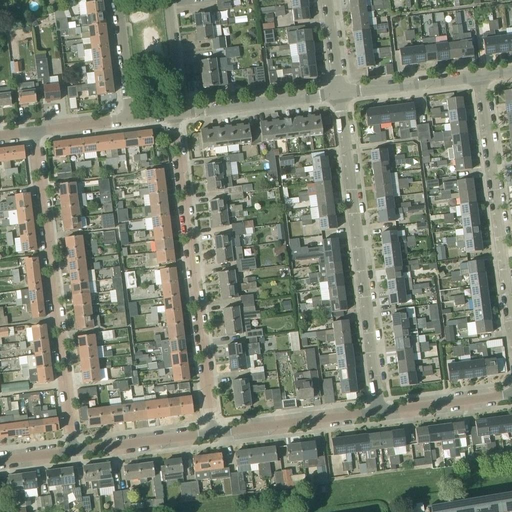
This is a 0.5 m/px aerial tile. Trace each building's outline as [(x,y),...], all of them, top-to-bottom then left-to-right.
[(307,7),(306,0),(290,0),(292,9),(307,7)] [(365,7),(364,0),(348,0),(350,8),(365,7)] [(228,1),(216,2),(217,11),(232,9),(231,1),(228,1)] [(87,15),(103,13),(102,2),(86,4),(78,5),(79,16),(87,15)] [(374,12),(374,10),(382,9),(389,9),(388,4),(373,6),(365,7),(350,8),(351,21),(366,19),(366,13),(374,12)] [(274,13),(274,12),(284,10),(284,6),(257,10),(257,15),(274,13)] [(307,7),(292,9),(293,22),(309,20),(307,7)] [(66,18),(63,10),(55,13),(55,20),(66,18)] [(195,28),(227,25),(226,20),(219,21),(218,12),(194,15),(195,28)] [(105,25),(103,13),(87,15),(88,27),(105,25)] [(368,31),(376,30),(385,29),(388,28),(387,24),(376,25),(367,26),(366,19),(351,21),(353,33),(368,31)] [(80,28),(74,29),(74,35),(80,34),(89,33),(90,39),(106,37),(105,25),(88,27),(80,28)] [(213,50),(224,48),(226,48),(224,38),(221,38),(219,26),(227,25),(195,28),(197,42),(211,40),(213,50)] [(304,26),(286,29),(287,45),(289,45),(297,44),(312,42),(310,30),(304,31),(304,26)] [(459,43),(458,35),(456,26),(452,26),(453,35),(451,36),(452,44),(447,44),(449,60),(460,58),(459,43)] [(429,47),(423,47),(425,63),(437,61),(435,46),(434,38),(433,28),(427,29),(429,38),(428,38),(429,47)] [(353,33),(354,45),(370,43),(368,31),(353,33)] [(494,31),(489,31),(490,39),(483,40),(484,55),(497,54),(495,38),(494,31)] [(108,48),(106,37),(90,39),(90,43),(82,44),(83,51),(91,50),(108,48)] [(497,54),(509,52),(507,37),(495,38),(497,54)] [(459,43),(460,58),(473,57),(471,41),(459,43)] [(312,42),(297,44),(298,56),(313,54),(312,42)] [(354,45),(356,56),(388,52),(388,48),(371,50),(370,43),(354,45)] [(449,60),(447,44),(435,46),(437,61),(449,60)] [(226,48),(224,48),(225,58),(226,58),(226,59),(231,58),(239,57),(238,47),(226,48)] [(425,63),(423,47),(411,49),(413,64),(425,63)] [(108,48),(91,50),(93,62),(109,60),(108,48)] [(401,66),(413,64),(411,49),(399,50),(401,66)] [(388,52),(356,56),(357,69),(373,67),(372,60),(389,57),(388,52)] [(49,86),(48,74),(45,54),(34,55),(37,80),(42,79),(45,102),(60,100),(58,85),(49,86)] [(299,68),(315,66),(313,54),(298,56),(299,63),(290,64),(291,69),(299,68)] [(232,66),(231,58),(226,59),(226,58),(225,58),(200,61),(201,75),(217,73),(217,72),(232,71),(232,66)] [(109,60),(93,62),(94,73),(110,70),(109,60)] [(22,72),(20,61),(13,63),(15,73),(22,72)] [(282,70),(282,75),(292,74),(292,81),(316,78),(315,66),(299,68),(291,69),(282,70)] [(265,81),(263,71),(263,67),(255,68),(257,82),(265,81)] [(94,73),(85,74),(76,75),(73,75),(74,82),(86,80),(87,85),(81,85),(81,86),(112,82),(110,70),(94,73)] [(275,71),(268,72),(270,84),(277,83),(275,71)] [(219,86),(217,73),(201,75),(203,88),(219,86)] [(113,94),(112,82),(81,86),(82,92),(96,90),(97,96),(113,94)] [(36,103),(34,91),(39,90),(38,84),(34,84),(33,83),(22,85),(22,84),(16,84),(19,105),(36,103)] [(78,98),(77,88),(76,86),(67,87),(67,89),(68,99),(78,98)] [(13,94),(12,87),(0,88),(0,107),(11,106),(10,94),(13,94)] [(448,112),(463,110),(461,98),(446,100),(448,112)] [(413,105),(401,106),(405,139),(410,138),(409,129),(408,129),(407,121),(415,120),(413,105)] [(401,106),(389,108),(391,123),(398,122),(400,140),(405,139),(401,106)] [(379,125),(391,123),(389,108),(377,109),(379,125)] [(381,142),(380,133),(379,125),(377,109),(365,111),(367,126),(373,125),(374,134),(375,134),(376,136),(368,137),(369,144),(381,142)] [(448,112),(440,113),(431,114),(431,118),(440,117),(440,119),(449,118),(449,124),(465,122),(463,110),(448,112)] [(307,117),(310,136),(322,135),(319,115),(307,117)] [(310,136),(307,117),(295,118),(298,138),(310,136)] [(298,138),(295,118),(284,120),(286,139),(298,138)] [(286,139),(284,120),(272,121),(274,140),(286,139)] [(274,140),(272,121),(259,123),(260,127),(255,128),(257,145),(262,145),(261,142),(274,140)] [(449,124),(450,130),(445,131),(433,133),(433,138),(466,133),(465,122),(449,124)] [(257,145),(255,128),(249,129),(248,124),(236,126),(239,145),(250,143),(250,146),(257,145)] [(420,142),(426,141),(429,141),(429,139),(427,125),(416,126),(418,142),(420,142)] [(239,145),(236,126),(225,127),(227,146),(239,145)] [(227,146),(225,127),(212,129),(215,148),(227,146)] [(215,148),(212,129),(200,130),(202,145),(202,149),(215,148)] [(151,131),(137,133),(139,147),(153,145),(151,131)] [(139,147),(137,133),(123,135),(124,148),(139,147)] [(433,138),(434,142),(434,143),(443,142),(444,149),(447,148),(468,146),(466,133),(433,138)] [(123,135),(109,136),(110,150),(112,164),(112,168),(113,169),(118,169),(117,163),(118,163),(116,149),(124,148),(123,135)] [(109,136),(95,138),(96,152),(105,151),(106,159),(105,159),(105,165),(107,164),(108,169),(112,168),(112,164),(110,150),(109,136)] [(81,140),(82,154),(96,152),(95,138),(81,140)] [(81,140),(67,142),(68,155),(82,154),(81,140)] [(67,142),(53,143),(55,157),(68,155),(67,142)] [(454,159),(469,157),(468,146),(447,148),(448,160),(454,159)] [(10,161),(24,159),(23,147),(8,149),(10,161)] [(8,149),(0,149),(0,162),(3,162),(10,161),(8,149)] [(264,160),(268,161),(275,160),(274,156),(273,150),(263,154),(264,160)] [(370,152),(371,164),(387,162),(385,150),(370,152)] [(427,151),(421,151),(422,164),(430,163),(428,151),(427,151)] [(218,157),(219,164),(204,165),(206,179),(222,177),(231,176),(229,163),(239,162),(238,154),(218,157)] [(279,167),(294,165),(293,156),(278,158),(279,167)] [(295,174),(305,172),(313,171),(312,171),(328,169),(326,157),(311,159),(312,167),(294,169),(295,174)] [(471,170),(469,157),(454,159),(456,172),(471,170)] [(11,175),(10,169),(10,161),(3,162),(4,170),(6,181),(12,180),(11,175)] [(371,164),(373,176),(388,174),(387,162),(371,164)] [(56,171),(57,180),(72,178),(70,164),(60,165),(61,171),(56,171)] [(313,171),(314,183),(329,181),(328,169),(312,171),(313,171)] [(146,171),(147,183),(164,181),(162,170),(146,171)] [(277,180),(276,170),(269,171),(267,172),(267,175),(273,180),(277,180)] [(388,174),(373,176),(375,187),(390,186),(388,174)] [(208,192),(227,190),(228,194),(242,193),(241,186),(232,188),(231,181),(238,180),(237,175),(231,176),(222,177),(206,179),(208,192)] [(102,192),(109,191),(108,179),(97,181),(99,192),(102,192)] [(440,195),(450,194),(450,190),(458,189),(458,193),(473,191),(472,179),(444,183),(443,183),(444,190),(440,191),(440,195)] [(437,180),(425,181),(426,188),(438,187),(437,180)] [(164,181),(147,183),(148,189),(138,190),(139,196),(146,195),(165,193),(164,181)] [(298,193),(298,197),(307,196),(315,195),(331,193),(329,181),(314,183),(314,184),(306,185),(307,192),(298,193)] [(75,183),(58,185),(60,197),(76,194),(75,183)] [(375,187),(376,200),(391,198),(390,186),(375,187)] [(111,202),(109,191),(102,192),(99,192),(100,203),(103,203),(111,202)] [(458,193),(459,198),(460,205),(475,203),(473,191),(458,193)] [(165,193),(146,195),(146,200),(149,199),(150,207),(166,205),(165,193)] [(228,194),(228,201),(243,199),(242,193),(228,194)] [(331,193),(315,195),(317,207),(332,205),(331,193)] [(0,212),(3,212),(8,212),(11,211),(17,211),(17,210),(30,208),(29,194),(5,197),(6,203),(0,203),(0,212)] [(60,197),(61,208),(86,205),(85,194),(76,195),(76,194),(60,197)] [(376,200),(378,211),(393,209),(391,198),(376,200)] [(209,201),(210,214),(242,211),(241,206),(234,207),(234,205),(225,206),(224,199),(209,201)] [(111,202),(103,203),(104,213),(112,212),(111,202)] [(460,205),(461,217),(476,215),(475,203),(460,205)] [(79,218),(78,207),(86,206),(86,205),(61,208),(63,220),(79,218)] [(168,216),(166,205),(150,207),(152,218),(168,216)] [(334,217),(332,205),(317,207),(319,219),(334,217)] [(401,208),(393,209),(378,211),(379,224),(394,222),(394,216),(402,215),(401,213),(426,210),(425,205),(410,207),(401,208)] [(32,222),(30,208),(17,210),(17,211),(11,211),(11,218),(9,218),(10,225),(18,224),(32,222)] [(242,211),(210,214),(212,228),(228,226),(227,218),(235,217),(242,216),(242,211)] [(114,228),(112,214),(100,216),(102,230),(114,228)] [(461,217),(463,229),(478,227),(476,215),(461,217)] [(169,228),(168,216),(152,218),(153,230),(169,228)] [(336,229),(334,217),(319,219),(320,231),(336,229)] [(63,220),(64,231),(80,229),(79,218),(63,220)] [(20,238),(34,237),(32,222),(18,224),(20,238)] [(416,231),(427,229),(426,223),(416,224),(416,225),(407,226),(408,231),(416,230),(416,231)] [(456,242),(464,241),(479,239),(478,227),(463,229),(464,236),(446,238),(447,243),(456,242)] [(171,239),(169,228),(153,230),(154,241),(171,239)] [(215,250),(240,247),(238,236),(245,235),(244,228),(231,230),(232,235),(229,236),(229,235),(213,237),(215,250)] [(397,244),(405,242),(414,241),(414,237),(405,238),(405,237),(396,238),(396,231),(380,233),(382,245),(397,244)] [(103,246),(116,245),(115,237),(114,237),(114,232),(102,233),(103,239),(103,246)] [(36,251),(34,237),(20,238),(22,253),(36,251)] [(65,239),(66,250),(83,248),(81,237),(65,239)] [(154,241),(156,253),(172,251),(171,239),(154,241)] [(322,241),(322,247),(307,249),(307,247),(299,248),(298,239),(288,240),(291,257),(300,256),(339,251),(337,239),(322,241)] [(479,239),(464,241),(466,253),(481,251),(479,239)] [(382,245),(383,257),(399,256),(397,244),(382,245)] [(240,247),(215,250),(217,264),(236,262),(237,271),(256,269),(254,258),(242,260),(240,247)] [(68,262),(84,260),(83,248),(66,250),(68,262)] [(174,262),(172,251),(156,253),(157,265),(174,262)] [(340,263),(339,251),(300,256),(300,261),(315,259),(318,259),(319,265),(340,263)] [(385,270),(400,268),(399,256),(383,257),(385,270)] [(38,274),(37,259),(25,260),(27,275),(38,274)] [(68,262),(69,274),(86,271),(84,260),(68,262)] [(451,277),(461,276),(469,275),(484,273),(482,261),(467,263),(468,269),(460,270),(460,271),(451,272),(451,277)] [(308,275),(308,279),(309,279),(342,275),(340,263),(319,265),(319,273),(308,275)] [(385,270),(387,281),(402,279),(401,274),(409,272),(419,270),(418,266),(418,265),(408,267),(400,268),(385,270)] [(160,270),(162,285),(176,283),(174,269),(160,270)] [(86,271),(69,274),(71,285),(87,283),(86,271)] [(219,287),(235,285),(233,271),(218,273),(219,287)] [(136,288),(134,272),(124,273),(126,289),(136,288)] [(485,285),(484,273),(469,275),(470,287),(485,285)] [(40,288),(38,274),(27,275),(29,290),(40,288)] [(342,275),(309,279),(309,284),(327,282),(328,289),(343,287),(342,275)] [(425,276),(415,279),(417,285),(427,281),(425,276)] [(122,290),(120,278),(114,279),(111,279),(113,291),(115,290),(115,291),(122,290)] [(387,281),(388,293),(403,291),(402,279),(387,281)] [(235,285),(219,287),(221,300),(237,298),(236,292),(256,290),(255,282),(243,284),(235,285)] [(71,285),(72,296),(88,294),(87,283),(71,285)] [(176,283),(162,285),(163,299),(178,297),(176,283)] [(487,297),(485,285),(470,287),(472,299),(487,297)] [(328,289),(329,301),(344,299),(343,287),(328,289)] [(25,305),(30,304),(42,303),(40,288),(29,290),(20,291),(21,300),(22,305),(25,305)] [(115,291),(117,302),(123,301),(122,290),(115,291)] [(403,291),(388,293),(390,305),(405,304),(403,291)] [(88,294),(72,296),(73,308),(90,306),(88,294)] [(180,311),(178,297),(163,299),(165,313),(180,311)] [(487,297),(472,299),(473,311),(488,309),(487,297)] [(329,301),(322,302),(311,303),(306,304),(306,305),(305,305),(305,309),(313,308),(330,306),(331,313),(346,311),(344,299),(329,301)] [(253,300),(240,302),(241,309),(254,307),(253,300)] [(124,313),(123,301),(117,302),(117,307),(115,307),(116,314),(118,314),(124,313)] [(26,312),(31,312),(32,319),(44,318),(42,303),(30,304),(25,305),(26,312)] [(429,313),(437,312),(436,305),(428,306),(429,313)] [(73,308),(75,319),(91,317),(90,306),(73,308)] [(259,311),(239,314),(238,307),(222,309),(224,323),(249,320),(260,318),(259,311)] [(490,321),(488,309),(473,311),(475,323),(490,321)] [(181,325),(180,311),(165,313),(167,326),(181,325)] [(391,315),(392,327),(425,323),(425,319),(415,320),(415,318),(407,319),(406,313),(391,315)] [(93,328),(91,317),(75,319),(76,331),(93,328)] [(126,326),(125,320),(119,321),(117,321),(112,322),(113,328),(126,326)] [(241,334),(241,333),(244,332),(245,338),(256,337),(262,336),(261,329),(250,331),(249,320),(224,323),(226,336),(241,334)] [(332,323),(333,330),(333,335),(349,333),(347,321),(332,323)] [(490,321),(475,323),(476,335),(491,333),(490,321)] [(416,329),(426,328),(425,323),(392,327),(394,339),(417,336),(416,329)] [(183,338),(181,325),(167,326),(169,340),(183,338)] [(31,327),(33,342),(47,340),(45,326),(31,327)] [(115,338),(114,331),(102,332),(103,340),(115,338)] [(334,341),(335,347),(350,345),(349,333),(333,335),(326,336),(316,337),(317,342),(326,340),(326,342),(334,341)] [(77,338),(79,349),(95,347),(93,336),(77,338)] [(394,339),(395,351),(428,347),(428,342),(418,344),(417,336),(394,339)] [(257,344),(256,337),(245,338),(246,345),(257,344)] [(185,353),(183,338),(169,340),(160,342),(154,342),(155,349),(161,348),(162,356),(185,353)] [(48,354),(47,340),(33,342),(35,355),(48,354)] [(486,343),(481,343),(482,352),(483,361),(485,376),(497,375),(495,359),(487,360),(485,348),(487,347),(486,343)] [(228,359),(252,356),(251,350),(243,351),(243,344),(227,345),(228,359)] [(319,356),(319,361),(352,357),(350,345),(335,347),(336,354),(319,356)] [(79,349),(80,361),(96,359),(95,347),(79,349)] [(429,351),(428,347),(395,351),(397,363),(412,361),(411,354),(429,351)] [(319,398),(320,397),(316,372),(313,349),(304,350),(307,373),(293,375),(296,400),(312,398),(311,389),(318,388),(319,398)] [(163,363),(156,363),(158,370),(164,370),(163,369),(172,368),(172,369),(187,367),(185,353),(162,356),(163,363)] [(21,365),(22,372),(50,368),(48,354),(35,355),(35,356),(26,357),(27,364),(22,365),(21,365)] [(253,368),(253,361),(252,356),(228,359),(230,372),(246,370),(249,369),(253,368)] [(338,371),(353,369),(352,357),(319,361),(320,366),(337,364),(338,371)] [(80,361),(81,372),(98,370),(96,359),(80,361)] [(399,375),(414,373),(422,372),(421,367),(422,367),(422,366),(413,367),(412,361),(397,363),(399,375)] [(485,376),(483,361),(478,362),(471,362),(473,378),(485,376)] [(473,378),(471,362),(459,364),(461,379),(473,378)] [(449,381),(461,379),(459,364),(447,366),(449,381)] [(131,378),(132,378),(131,366),(127,367),(123,367),(124,379),(131,378)] [(188,381),(187,367),(172,369),(174,382),(188,381)] [(39,384),(52,382),(50,368),(22,372),(23,378),(24,378),(29,377),(30,383),(38,382),(39,384)] [(338,371),(340,383),(355,381),(353,369),(338,371)] [(98,370),(81,372),(83,384),(99,382),(98,370)] [(264,373),(250,374),(251,381),(264,380),(264,373)] [(415,385),(414,373),(399,375),(400,387),(415,385)] [(233,395),(249,393),(257,392),(264,391),(268,391),(267,388),(264,388),(264,386),(257,387),(257,386),(248,387),(247,380),(231,381),(233,395)] [(118,382),(119,392),(128,392),(127,381),(118,382)] [(355,381),(340,383),(341,395),(346,394),(346,400),(356,399),(355,393),(357,393),(355,381)] [(1,394),(29,391),(28,382),(0,385),(1,394)] [(119,392),(118,382),(118,383),(111,383),(112,390),(119,389),(119,392)] [(332,384),(322,385),(325,404),(334,403),(332,384)] [(108,386),(100,387),(100,395),(109,394),(108,386)] [(95,388),(94,388),(84,389),(85,397),(96,396),(95,388)] [(264,391),(265,399),(266,401),(272,400),(273,403),(281,402),(280,401),(280,393),(279,390),(268,391),(264,391)] [(250,406),(249,393),(233,395),(235,408),(250,406)] [(179,399),(181,415),(193,414),(191,397),(179,399)] [(170,417),(181,415),(179,399),(167,400),(170,417)] [(167,400),(156,402),(158,418),(170,417),(167,400)] [(147,420),(158,418),(156,402),(144,403),(147,420)] [(144,403),(133,405),(135,421),(147,420),(144,403)] [(123,423),(135,421),(133,405),(121,406),(123,423)] [(121,406),(109,408),(111,424),(123,423),(121,406)] [(28,423),(29,435),(44,433),(42,421),(41,421),(40,412),(41,412),(40,407),(34,408),(32,408),(33,418),(27,418),(28,423)] [(86,407),(79,408),(81,422),(88,421),(88,427),(100,426),(98,409),(86,411),(86,407)] [(109,408),(98,409),(100,426),(111,424),(109,408)] [(499,418),(501,434),(511,432),(511,426),(511,417),(499,418)] [(499,418),(487,420),(491,455),(495,455),(495,452),(496,452),(494,443),(496,443),(495,434),(501,434),(499,418)] [(42,421),(44,433),(58,431),(57,419),(55,419),(42,421)] [(491,455),(487,420),(475,421),(476,437),(482,436),(483,444),(485,444),(486,456),(491,455)] [(15,437),(29,435),(28,423),(13,425),(15,437)] [(463,423),(451,424),(455,460),(460,460),(457,439),(465,438),(463,423)] [(454,458),(455,460),(451,424),(439,426),(441,441),(442,450),(449,449),(450,458),(454,458)] [(0,437),(0,438),(15,437),(13,425),(0,426),(0,437)] [(439,426),(427,428),(429,443),(441,441),(439,426)] [(417,445),(422,444),(425,465),(431,464),(431,461),(430,451),(429,443),(427,428),(415,429),(417,445)] [(403,431),(391,432),(393,448),(405,446),(403,431)] [(381,449),(386,448),(387,457),(388,456),(390,471),(395,470),(395,465),(394,456),(393,456),(392,448),(393,448),(391,432),(379,434),(381,449)] [(367,435),(372,473),(376,472),(374,458),(376,458),(375,450),(381,449),(379,434),(367,435)] [(360,474),(372,473),(367,435),(355,437),(357,452),(364,451),(366,464),(359,465),(360,474)] [(355,437),(343,438),(348,476),(347,471),(352,471),(349,453),(357,452),(355,437)] [(333,455),(340,454),(343,477),(348,476),(343,438),(331,440),(333,455)] [(300,444),(302,461),(316,459),(314,442),(300,444)] [(300,444),(286,446),(288,463),(302,461),(300,444)] [(274,447),(261,449),(265,478),(271,477),(269,463),(276,462),(274,447)] [(248,451),(250,465),(257,464),(259,478),(265,478),(261,449),(248,451)] [(236,467),(250,465),(248,451),(234,452),(236,467)] [(220,454),(206,456),(208,471),(216,470),(216,477),(223,476),(220,454)] [(208,471),(206,456),(192,458),(194,473),(208,471)] [(183,479),(182,475),(180,460),(164,462),(164,466),(160,467),(162,482),(183,479)] [(112,479),(111,479),(109,463),(96,465),(98,489),(113,487),(112,479)] [(152,463),(137,465),(139,479),(154,477),(152,463)] [(84,483),(90,482),(91,490),(93,490),(94,497),(99,496),(98,489),(96,465),(82,467),(84,483)] [(139,479),(137,465),(123,467),(125,481),(139,479)] [(315,480),(316,485),(327,484),(324,466),(316,467),(318,479),(315,480)] [(72,468),(58,470),(62,501),(67,501),(67,494),(74,490),(72,468)] [(47,488),(55,487),(56,494),(55,494),(56,502),(62,501),(58,470),(45,471),(47,488)] [(281,472),(283,489),(295,488),(294,482),(291,482),(289,470),(281,471),(281,472)] [(283,489),(281,472),(274,473),(276,490),(283,489)] [(35,473),(22,475),(26,511),(31,511),(30,505),(29,497),(29,490),(37,489),(35,473)] [(237,473),(229,474),(231,484),(238,483),(237,473)] [(230,477),(222,478),(224,497),(232,496),(231,484),(229,474),(230,477)] [(26,511),(22,475),(8,476),(10,492),(18,491),(20,507),(20,509),(17,509),(16,511),(25,511),(26,511)] [(197,482),(190,483),(192,501),(200,500),(197,482)] [(190,483),(179,484),(182,503),(192,501),(190,483)] [(238,483),(231,484),(232,496),(245,494),(245,490),(239,491),(238,483)] [(162,499),(161,487),(154,488),(155,499),(142,501),(143,503),(143,508),(163,506),(162,499)] [(76,504),(81,503),(80,498),(79,490),(79,488),(76,489),(76,491),(72,493),(76,504)] [(143,508),(143,503),(130,505),(128,490),(121,491),(124,510),(124,511),(143,508)] [(124,510),(121,491),(112,492),(115,511),(124,510)] [(500,511),(511,511),(511,493),(497,496),(500,511)] [(43,497),(45,507),(52,506),(50,496),(43,497)] [(500,511),(497,496),(462,502),(463,511),(500,511)] [(37,508),(44,507),(42,497),(36,498),(37,508)] [(88,497),(82,498),(80,498),(81,503),(81,504),(82,511),(90,511),(88,497)] [(463,511),(462,502),(426,508),(426,510),(426,511),(463,511)] [(407,511),(426,511),(426,510),(424,510),(422,503),(406,505),(407,511)]
